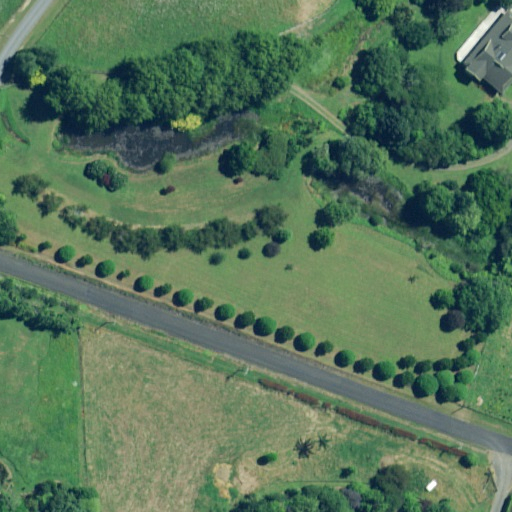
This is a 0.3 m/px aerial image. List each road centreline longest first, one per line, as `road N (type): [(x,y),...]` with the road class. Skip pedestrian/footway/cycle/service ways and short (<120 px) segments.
road 1 (unknown): [(0,72),(138,83),(255,80),(312,102),(379,149),(423,161),(489,149),(507,124),(504,99)]
road 2 (unclassified): [(0,259),(511,447)]
